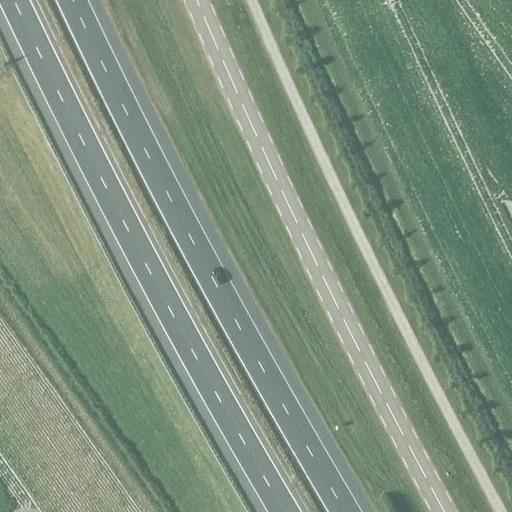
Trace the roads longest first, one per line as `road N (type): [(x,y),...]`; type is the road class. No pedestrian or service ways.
road 1 (motorway): [(346,511),(71,0)]
road 2 (motorway): [(13,0),(283,511)]
road 3 (tertiary): [(445,511),(348,333),(196,0)]
